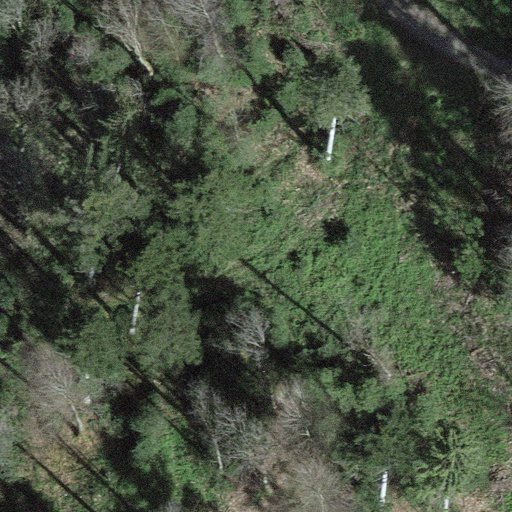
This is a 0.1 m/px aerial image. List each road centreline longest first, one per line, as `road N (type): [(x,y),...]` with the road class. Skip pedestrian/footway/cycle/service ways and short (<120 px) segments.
road 1 (track): [(511,247),(362,0)]
road 2 (track): [(395,0),(511,70)]
